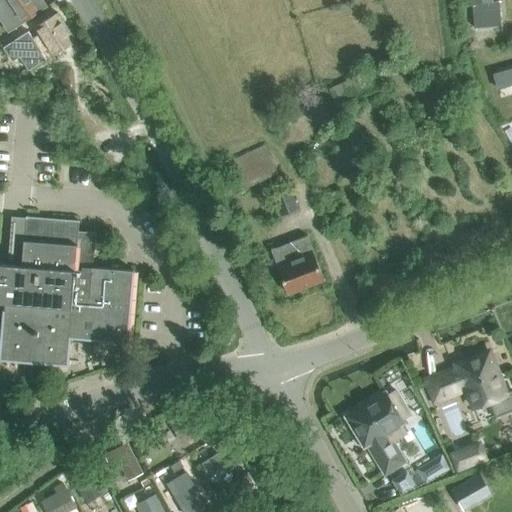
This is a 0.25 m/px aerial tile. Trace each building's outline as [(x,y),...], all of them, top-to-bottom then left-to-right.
[(0,0),(0,20),(4,27),(13,21),(18,17),(22,23),(40,12),(32,0),(0,0)] [(472,5),(474,28),(500,26),(498,3),(472,5)] [(58,16),(35,30),(51,57),(74,42),(58,16)] [(45,59),(34,42),(15,54),(26,71),(45,59)] [(511,84),(511,69),(493,75),(497,89),(511,84)] [(328,88),(336,107),(380,88),(372,70),(328,88)] [(226,162),(240,190),(276,173),(263,145),(226,162)] [(289,190),(272,197),(281,217),(298,210),(289,190)] [(0,357),(68,363),(70,336),(127,340),(132,270),(91,267),(94,234),(78,232),(79,220),(24,217),(21,264),(0,262),(0,302),(4,303),(0,357)] [(324,279),(313,251),(307,235),(270,249),(287,293),(324,279)] [(425,380),(433,401),(465,389),(473,407),(505,394),(488,352),(456,364),(457,367),(425,380)] [(409,413),(395,390),(387,396),(384,392),(345,416),(363,446),(366,444),(384,474),(404,462),(386,432),(403,422),(401,419),(409,413)] [(175,415),(169,418),(182,442),(187,439),(207,428),(193,405),(175,415)] [(144,431),(134,437),(139,447),(150,442),(144,431)] [(217,437),(209,442),(214,450),(222,446),(217,437)] [(479,440),(447,453),(455,473),(488,460),(479,440)] [(128,442),(104,454),(113,471),(121,466),(128,480),(143,472),(128,442)] [(231,445),(201,463),(209,477),(239,459),(231,445)] [(440,473),(448,468),(441,456),(433,461),(440,473)] [(179,460),(170,465),(174,472),(183,467),(179,460)] [(88,462),(69,475),(87,503),(106,490),(88,462)] [(187,470),(166,482),(184,511),(197,511),(208,506),(187,470)] [(248,472),(218,490),(228,507),(258,489),(248,472)] [(393,481),(401,494),(411,488),(404,475),(393,481)] [(479,476),(452,492),(463,510),(490,494),(479,476)] [(148,478),(141,482),(144,487),(151,483),(148,478)] [(56,492),(41,501),(46,511),(68,511),(77,507),(63,482),(53,487),(56,492)] [(262,491),(251,497),(260,511),(270,504),(262,491)] [(165,511),(156,493),(135,504),(139,511),(165,511)] [(31,502),(21,507),(23,511),(32,511),(35,510),(31,502)]
